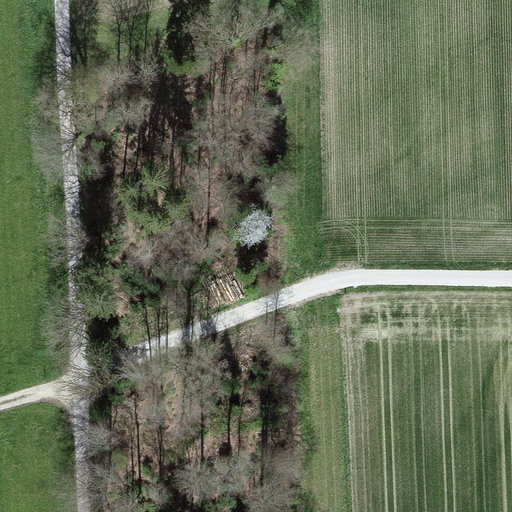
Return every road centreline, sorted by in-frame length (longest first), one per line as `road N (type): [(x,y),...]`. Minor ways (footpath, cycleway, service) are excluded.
road 1 (track): [(80,380),(214,325),(354,281),(511,281)]
road 2 (track): [(59,0),(80,380)]
road 3 (track): [(80,380),(86,511)]
